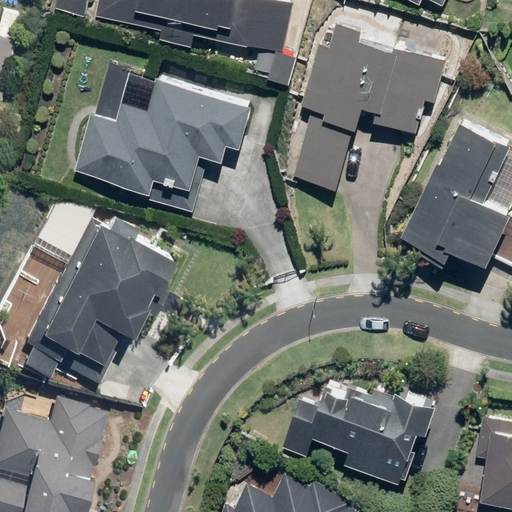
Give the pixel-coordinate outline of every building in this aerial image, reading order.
[(197,39),(199,26),(280,41),(274,72),(299,76),(307,29),(291,25),(295,0),(59,0),(58,6),(164,26),(162,33),(197,39)] [(0,91),(11,93),(16,7),(0,5),(0,91)] [(322,39),(290,171),(347,184),(364,112),(425,127),(444,49),(365,30),(367,22),(339,15),(333,41),(322,39)] [(142,190),(197,205),(204,179),(199,178),(208,146),(230,152),(235,134),(246,138),(248,133),(268,139),(278,101),(161,69),(158,79),(133,72),(121,116),(94,108),(79,163),(144,181),(142,190)] [(511,150),(511,129),(466,110),(447,153),(441,151),(408,226),(461,249),(467,237),(498,250),(511,217),(511,193),(496,187),(511,150)] [(133,324),(149,293),(145,291),(151,278),(160,282),(177,248),(137,228),(140,223),(114,211),(111,217),(92,207),(36,319),(54,328),(50,337),(71,347),(65,359),(101,377),(107,364),(101,361),(122,318),(133,324)] [(355,439),(350,455),(405,474),(423,422),(430,424),(441,395),(383,375),(381,382),(357,374),(354,382),(334,375),(327,393),(308,386),(289,440),(311,448),(318,426),(355,439)] [(0,436),(0,511),(67,511),(71,501),(85,505),(95,469),(91,468),(109,407),(57,392),(49,416),(22,408),(13,440),(0,436)] [(511,511),(511,414),(486,411),(480,453),(491,455),(482,511),(511,511)] [(395,511),(374,501),(370,508),(350,499),(354,490),(318,473),(315,479),(287,466),(276,490),(248,476),(235,502),(228,498),(221,511),(395,511)]
